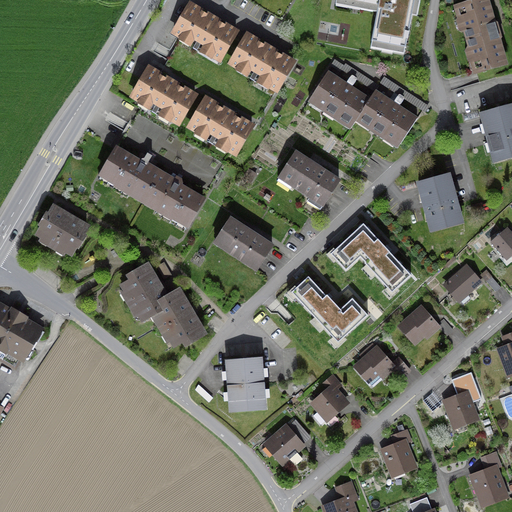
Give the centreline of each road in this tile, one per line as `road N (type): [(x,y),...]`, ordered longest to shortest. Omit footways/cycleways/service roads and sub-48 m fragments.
road 1 (residential): [(434,0),(428,37),(437,130),(239,317),(176,394)]
road 2 (tertiary): [(147,0),(0,243)]
road 3 (unclassified): [(0,264),(176,394)]
road 4 (residential): [(281,505),(406,398)]
road 5 (unclassified): [(176,394),(251,460),(281,505)]
road 6 (residential): [(406,398),(511,303)]
road 7 (unknown): [(61,140),(179,211)]
road 8 (residential): [(406,398),(450,511)]
